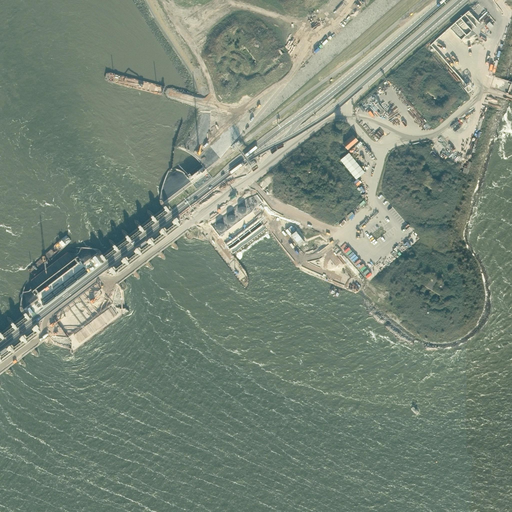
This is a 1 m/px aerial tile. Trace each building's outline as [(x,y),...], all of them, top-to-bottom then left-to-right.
[(258,62),(271,53),(258,35),(245,45),(258,62)] [(435,99),(443,88),(433,81),(425,93),(427,94),(427,93),(429,94),(429,95),(431,97),(432,96),(434,97),(433,98),(435,99)] [(342,144),(348,150),(358,141),(353,135),(342,144)] [(356,180),(364,172),(354,159),(349,153),(340,160),(345,166),(356,180)] [(306,188),(319,178),(308,165),(296,175),(297,176),(298,175),(301,179),(300,180),(302,183),(303,182),(306,185),(305,186),(306,188)] [(416,172),(412,179),(414,180),(414,179),(422,184),(421,185),(424,186),(424,185),(432,190),(431,191),(433,192),(437,186),(440,182),(439,181),(438,181),(436,179),(434,179),(424,173),(423,172),(420,170),(420,169),(418,168),(416,172)] [(448,287),(437,280),(426,273),(419,284),(420,285),(421,284),(430,289),(429,291),(432,292),(432,291),(440,296),(439,297),(441,298),(448,287)] [(40,327),(38,324),(33,328),(35,331),(37,330),(39,333),(42,332),(39,328),(40,327)] [(28,337),(26,334),(21,338),(23,341),(24,340),(27,343),(29,341),(26,338),(28,337)] [(15,347),(13,344),(8,348),(10,351),(11,349),(14,353),(16,351),(13,348),(15,347)]
